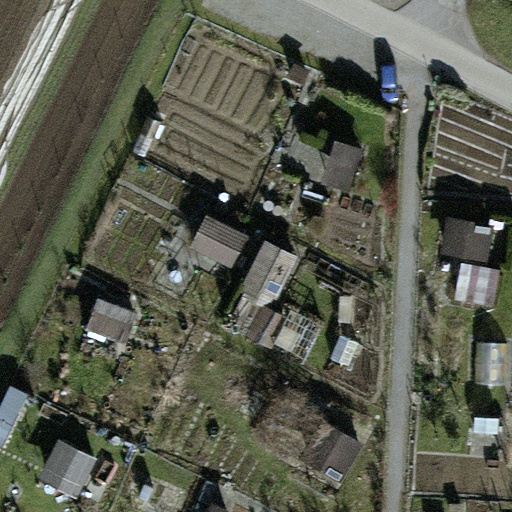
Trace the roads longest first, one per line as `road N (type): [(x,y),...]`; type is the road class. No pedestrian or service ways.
road 1 (track): [(394,511),(411,38)]
road 2 (unclassified): [(331,0),(511,86)]
